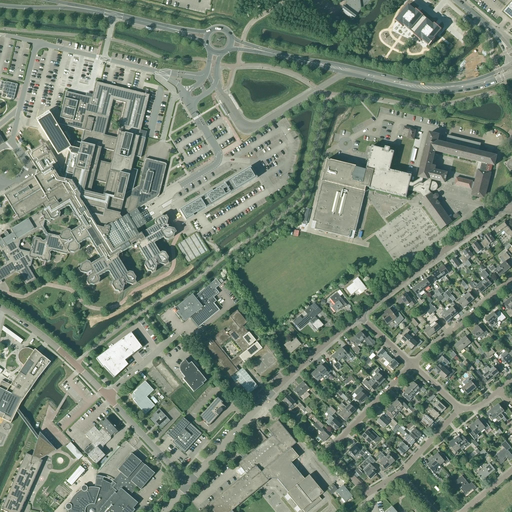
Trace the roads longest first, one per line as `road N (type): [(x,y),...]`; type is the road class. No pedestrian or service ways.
road 1 (unclassified): [(188,483),(358,315)]
road 2 (secondary): [(304,61),(439,92),(511,74)]
road 3 (secondary): [(511,64),(462,83),(426,84),(304,61)]
road 4 (unclassified): [(358,315),(505,207)]
road 5 (residential): [(366,493),(329,452),(409,363)]
road 6 (unclassified): [(107,397),(0,307)]
road 7 (residential): [(409,363),(511,277)]
